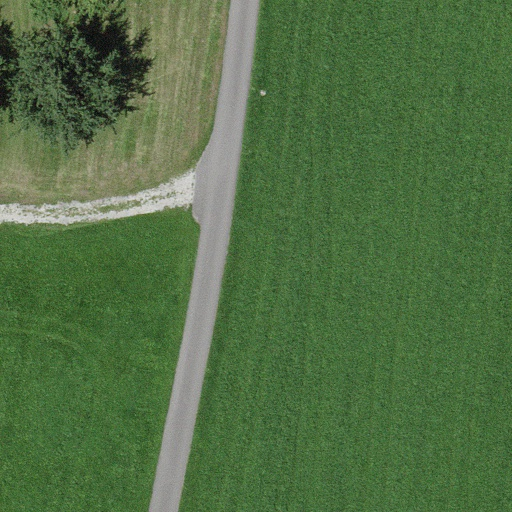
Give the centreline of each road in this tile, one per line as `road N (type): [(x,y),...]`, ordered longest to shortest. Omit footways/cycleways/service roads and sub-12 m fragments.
road 1 (track): [(245,0),(167,511)]
road 2 (track): [(0,219),(56,224),(219,189)]
